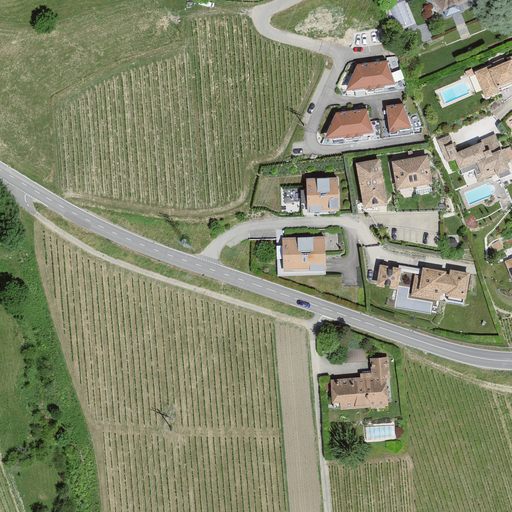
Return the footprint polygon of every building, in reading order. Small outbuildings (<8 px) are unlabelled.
[(435,0),(445,10),(461,0),(435,0)] [(511,57),(478,72),(488,97),(503,91),(502,88),(511,84),(511,57)] [(389,61),(360,65),(350,88),(397,83),(389,61)] [(405,105),(389,107),(392,129),(413,126),(405,105)] [(338,113),(329,136),(375,130),(368,109),(338,113)] [(452,135),(439,141),(448,162),(457,158),(469,184),(511,166),(498,135),(459,152),(452,135)] [(429,155),(394,162),(399,188),(434,181),(429,155)] [(382,159),(359,163),(367,206),(390,202),(382,159)] [(340,177),(309,178),(310,209),(341,208),(340,177)] [(326,236),(284,238),(286,268),(328,267),(326,236)] [(403,267),(383,264),(379,283),(399,287),(403,267)] [(448,271),(425,267),(422,290),(414,289),(413,296),(441,300),(442,298),(467,301),(472,272),(452,269),(452,273),(448,272),(448,271)] [(363,377),(334,379),(336,409),(393,405),(390,356),(372,357),(373,372),(362,373),(363,377)]
